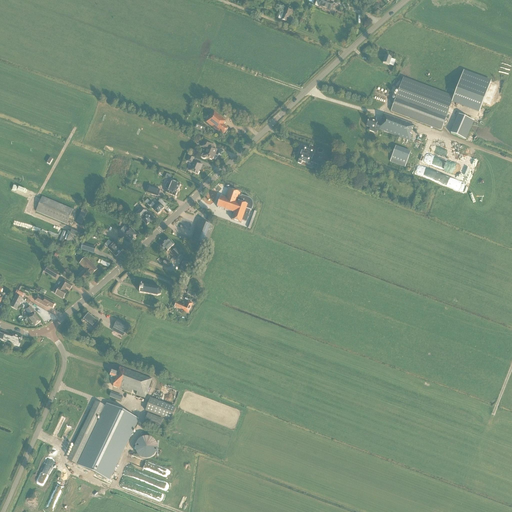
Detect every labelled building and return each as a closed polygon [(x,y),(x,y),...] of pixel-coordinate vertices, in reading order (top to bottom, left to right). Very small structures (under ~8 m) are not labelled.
[(320,0),(320,1),(318,7),(330,12),(334,0),(320,0)] [(271,7),(272,4),(265,1),(262,7),(266,9),(267,6),(271,7)] [(292,11),(286,8),(282,20),(286,22),(287,18),(289,19),(292,11)] [(391,58),(385,56),(383,63),(389,65),(389,64),(393,65),(394,62),(390,60),(391,58)] [(403,78),(394,102),(391,112),(441,131),(454,97),(403,78)] [(223,125),(226,121),(214,112),(206,122),(218,131),(223,135),(228,129),(223,125)] [(466,137),(473,118),(457,113),(450,132),(466,137)] [(366,126),(370,128),(369,131),(376,134),(378,130),(375,129),(375,128),(409,141),(412,135),(410,134),(412,129),(413,129),(414,125),(385,114),(380,125),(377,124),(378,122),(369,119),(366,126)] [(205,127),(197,124),(195,128),(203,132),(205,127)] [(427,135),(416,174),(423,176),(426,167),(428,168),(437,138),(427,135)] [(215,146),(204,141),(201,147),(207,149),(205,154),(204,154),(203,155),(202,156),(202,157),(202,158),(203,158),(204,159),(205,158),(206,158),(210,159),(212,160),(214,154),(215,154),(217,150),(213,149),(215,146)] [(455,153),(459,146),(453,144),(450,151),(455,153)] [(396,147),(391,159),(406,165),(410,152),(396,147)] [(304,148),(299,160),(302,162),(310,165),(311,162),(326,168),(328,163),(313,157),(315,152),(304,148)] [(434,162),(443,164),(445,149),(437,148),(434,162)] [(189,156),(187,162),(192,164),(189,171),(198,174),(200,169),(201,169),(202,165),(194,162),(196,159),(189,156)] [(444,162),(438,185),(448,188),(454,170),(451,169),(452,165),(444,162)] [(171,180),(169,184),(167,183),(166,188),(168,189),(166,193),(175,197),(180,184),(171,180)] [(64,203),(17,185),(7,211),(54,229),(64,203)] [(148,186),(146,193),(153,195),(155,189),(148,186)] [(226,198),(221,196),(217,207),(234,213),(232,220),(241,223),(243,218),(246,219),(247,216),(248,217),(250,210),(251,210),(252,207),(252,206),(252,205),(252,204),(252,203),(252,202),(251,201),(251,200),(250,199),(249,199),(249,198),(242,196),(241,197),(239,196),(240,193),(229,190),(226,198)] [(157,201),(154,204),(151,200),(147,204),(158,214),(164,208),(157,201)] [(142,208),(135,215),(136,215),(147,225),(153,219),(143,208),(142,208)] [(76,221),(82,224),(88,212),(82,209),(76,221)] [(247,228),(250,229),(256,212),(253,211),(247,228)] [(180,226),(180,228),(185,227),(185,225),(190,225),(190,219),(180,220),(180,223),(176,224),(177,227),(180,226)] [(203,223),(198,222),(194,234),(195,234),(192,242),(206,247),(211,234),(209,234),(212,227),(203,223)] [(125,235),(132,241),(137,235),(131,229),(129,227),(123,233),(125,235)] [(66,242),(74,245),(79,234),(71,231),(66,242)] [(168,239),(160,247),(166,253),(169,250),(172,252),(171,253),(180,262),(184,258),(181,255),(175,249),(174,250),(172,247),(174,245),(168,239)] [(94,254),(96,248),(82,243),(80,250),(94,254)] [(112,243),(107,248),(116,257),(122,251),(116,244),(112,243)] [(81,264),(85,268),(78,276),(84,282),(96,269),(86,259),(81,264)] [(190,264),(184,262),(180,271),(186,273),(190,264)] [(44,273),(56,279),(58,274),(47,267),(44,273)] [(61,285),(62,285),(56,294),(63,299),(67,293),(63,291),(66,287),(70,290),(73,286),(64,280),(61,285)] [(141,284),(139,293),(157,296),(161,294),(161,290),(159,288),(141,284)] [(23,299),(16,296),(10,307),(17,310),(23,299)] [(52,309),(55,304),(44,298),(43,300),(38,296),(35,301),(46,307),(47,306),(52,309)] [(192,304),(188,302),(186,305),(185,305),(183,305),(183,306),(176,303),(174,307),(188,314),(192,304)] [(35,326),(40,322),(34,313),(35,313),(30,306),(25,310),(30,316),(28,318),(35,326)] [(94,318),(89,314),(83,321),(88,325),(92,328),(98,321),(94,318)] [(129,326),(117,320),(112,331),(123,337),(129,326)] [(22,338),(11,334),(11,335),(1,331),(0,333),(0,340),(18,347),(22,338)] [(112,371),(110,376),(116,378),(113,387),(131,394),(132,391),(137,393),(136,395),(145,399),(152,379),(120,367),(118,373),(112,371)] [(123,397),(111,393),(109,397),(121,402),(123,397)] [(176,408),(150,398),(145,411),(171,421),(176,408)] [(111,481),(140,420),(106,404),(105,407),(95,402),(67,460),(76,465),(99,416),(100,417),(77,465),(111,481)] [(163,419),(147,413),(143,425),(158,431),(163,419)] [(142,459),(146,460),(150,459),(154,456),(157,453),(158,449),(157,444),(154,441),(150,438),(146,437),(142,438),(139,440),(136,444),(135,448),(136,452),(138,456),(142,459)] [(43,465),(52,469),(60,450),(55,448),(51,458),(47,456),(43,465)] [(119,487),(160,501),(163,493),(121,479),(119,487)]
